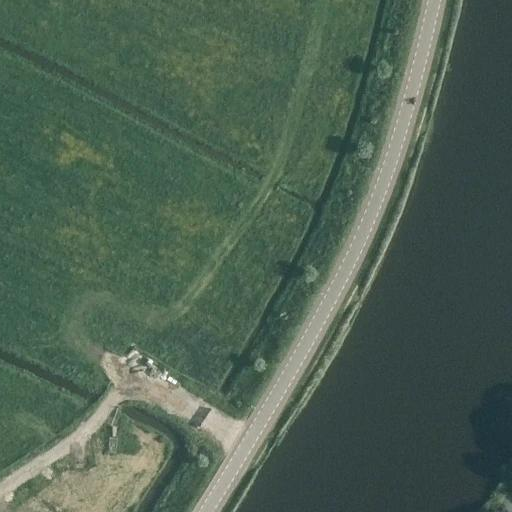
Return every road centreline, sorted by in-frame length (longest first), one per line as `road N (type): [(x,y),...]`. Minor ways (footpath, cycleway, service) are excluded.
road 1 (tertiary): [(211,511),(369,229),(435,0)]
road 2 (track): [(134,372),(103,416),(0,491)]
road 3 (track): [(134,372),(251,444)]
